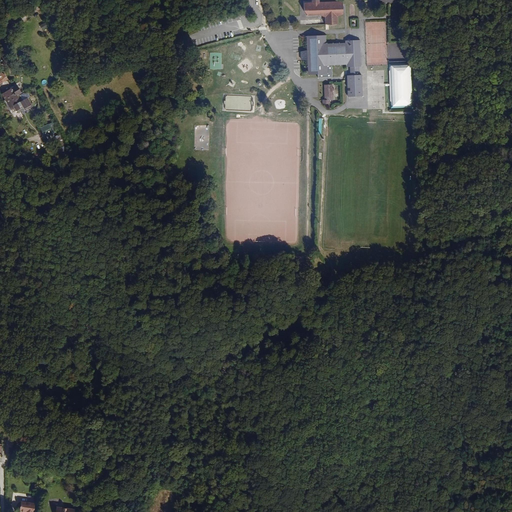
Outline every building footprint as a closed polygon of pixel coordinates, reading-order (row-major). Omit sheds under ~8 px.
[(314,16),(326,16),(327,6),(331,6),(331,3),(333,3),(332,0),(293,0),(294,2),(296,2),(296,6),(314,6),(314,16)] [(40,25),(43,30),(49,27),(46,22),(40,25)] [(294,42),(293,51),(294,65),(302,66),(302,70),(317,70),(316,57),(335,58),(335,60),(350,60),(351,34),(335,34),(335,36),(314,35),(315,27),(295,27),(294,42)] [(404,63),(382,63),(380,107),(402,107),(404,63)] [(348,77),(348,97),(363,97),(363,77),(348,77)] [(320,78),(312,78),(312,94),(309,94),(309,98),(317,98),(317,94),(319,94),(320,78)] [(323,104),(330,104),(330,100),(334,100),(333,84),(324,85),(325,100),(323,100),(323,104)] [(0,98),(3,105),(15,99),(14,96),(15,96),(14,93),(0,98)] [(15,99),(3,105),(6,111),(20,105),(17,98),(15,99)] [(21,120),(14,122),(17,132),(25,130),(21,120)] [(55,138),(53,134),(57,132),(53,122),(41,128),(47,141),(55,138)] [(26,511),(33,511),(35,503),(21,502),(20,511),(25,511),(26,511)]
